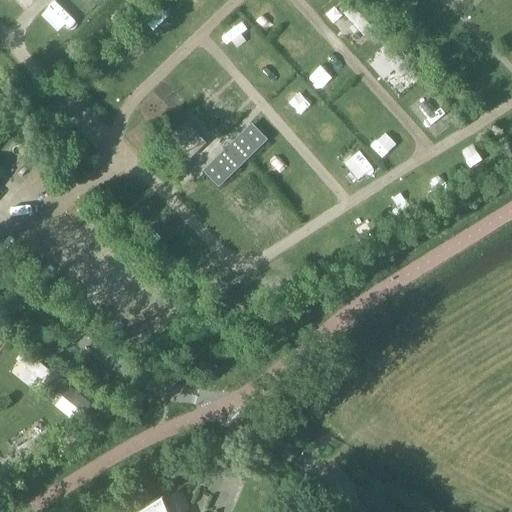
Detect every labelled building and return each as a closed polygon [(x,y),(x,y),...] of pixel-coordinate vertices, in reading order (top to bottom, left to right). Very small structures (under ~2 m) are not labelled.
[(350,2),(341,10),(365,38),(375,30),(350,2)] [(390,46),(381,55),(402,79),(412,71),(390,46)] [(242,120),(196,164),(210,179),(257,135),(242,120)] [(204,144),(186,126),(172,139),(190,158),(204,144)] [(24,350),(16,360),(44,382),(52,372),(24,350)] [(68,385),(61,395),(89,417),(96,408),(68,385)] [(49,429),(17,449),(24,459),(56,439),(49,429)] [(168,511),(164,500),(145,511),(168,511)]
